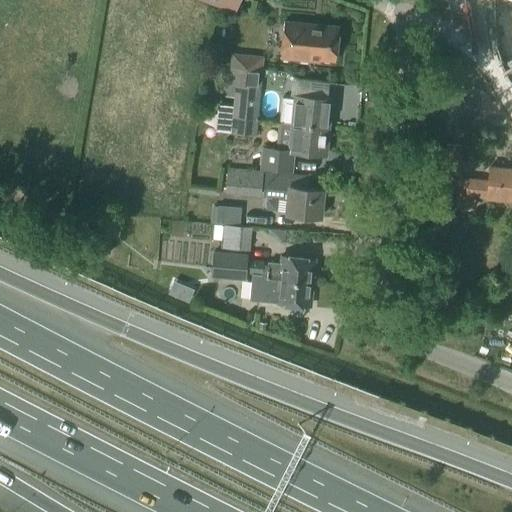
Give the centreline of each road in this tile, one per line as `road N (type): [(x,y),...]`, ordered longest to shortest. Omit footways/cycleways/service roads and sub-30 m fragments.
road 1 (motorway): [(511,482),(0,274)]
road 2 (motorway): [(376,511),(0,321)]
road 3 (residential): [(390,302),(419,17)]
road 4 (motorway): [(0,410),(194,511)]
road 5 (unclassified): [(511,386),(416,337),(394,320),(390,302)]
road 6 (unclassified): [(419,17),(472,41),(511,99)]
